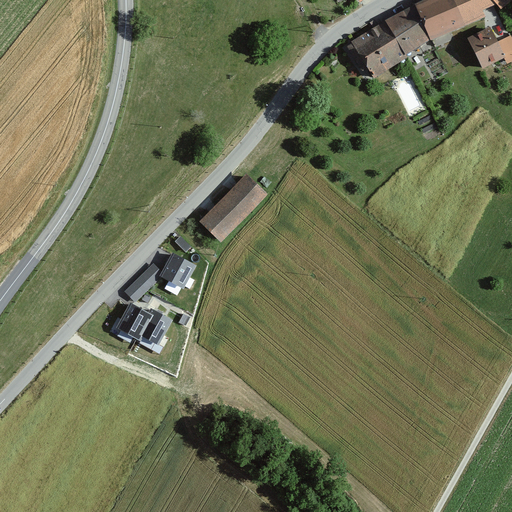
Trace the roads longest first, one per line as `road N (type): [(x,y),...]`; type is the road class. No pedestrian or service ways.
road 1 (residential): [(0,404),(233,160),(321,46),(391,0)]
road 2 (secondary): [(126,0),(119,77),(92,161),(0,301)]
road 3 (track): [(511,379),(437,511)]
